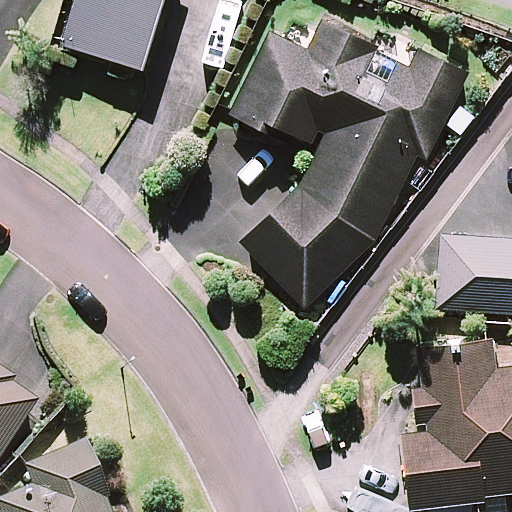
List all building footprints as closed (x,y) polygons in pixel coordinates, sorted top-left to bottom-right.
[(76,0),(63,45),(142,69),(162,0),(76,0)] [(435,142),(449,111),(466,69),(417,47),(412,59),(319,20),(307,50),(264,32),(229,115),(276,136),(279,128),(319,145),(302,183),(239,241),(303,312),(377,244),(417,151),(429,156),(435,142)] [(511,239),(442,235),(437,309),(511,313),(511,239)] [(511,360),(496,363),(494,340),(415,349),(425,428),(400,431),(409,504),(511,491),(511,360)] [(0,455),(36,396),(0,373),(0,455)] [(0,511),(109,511),(81,444),(18,470),(26,488),(0,498),(0,511)]
